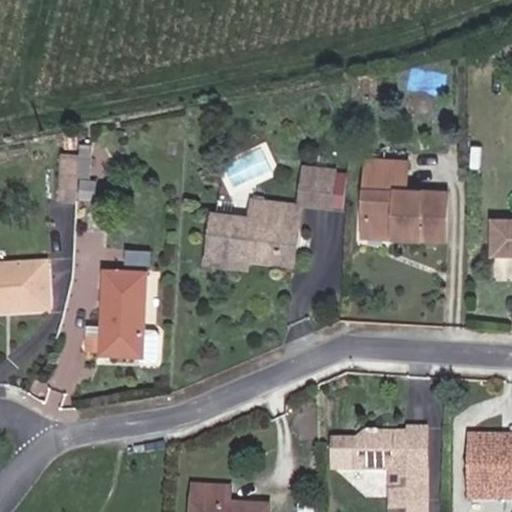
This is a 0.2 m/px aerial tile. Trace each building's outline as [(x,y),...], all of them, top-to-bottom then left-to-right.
[(75,203),(78,154),(59,152),(54,202),(75,203)] [(416,162),(373,159),(372,187),(374,187),(372,233),(394,234),(395,236),(453,240),(455,193),(414,191),(416,162)] [(332,181),(304,179),(302,210),(331,212),(332,181)] [(345,213),(347,182),(332,181),(331,212),(345,213)] [(258,267),(285,270),(287,235),(304,236),(305,215),(262,211),(262,232),(212,228),(208,273),(256,277),(258,267)] [(511,220),(495,220),(495,252),(511,252),(511,220)] [(287,235),(285,270),(301,271),(304,236),(287,235)] [(0,296),(1,297),(0,304),(37,307),(40,259),(0,255),(0,296)] [(159,337),(155,333),(145,332),(149,269),(105,266),(100,353),(141,355),(141,360),(154,361),(158,357),(159,337)] [(435,511),(437,425),(419,424),(418,432),(372,431),(366,438),(366,460),(371,465),(400,466),(400,511),(435,511)] [(511,444),(507,444),(507,431),(479,430),(478,495),(511,495),(511,444)] [(227,489),(192,487),(190,511),(264,511),(265,506),(226,504),(227,489)]
